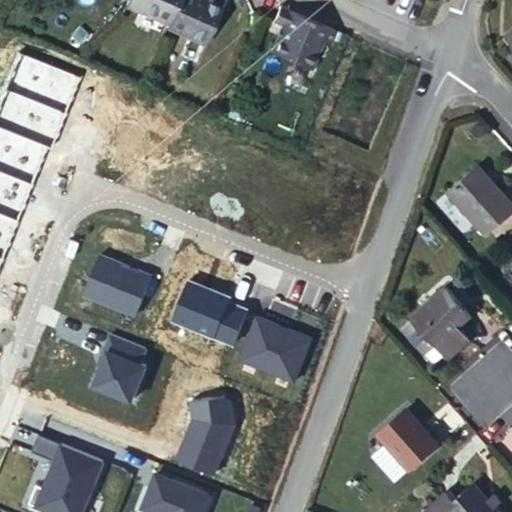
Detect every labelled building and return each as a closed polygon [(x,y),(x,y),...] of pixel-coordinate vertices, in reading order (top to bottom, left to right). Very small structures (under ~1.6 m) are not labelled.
[(114,0),(114,3),(156,21),(165,0),(114,0)] [(192,40),(209,0),(165,0),(156,21),(154,24),(155,25),(192,40)] [(320,29),(265,5),(259,18),(269,23),(257,50),(295,66),(306,39),(313,43),(320,29)] [(511,31),(501,42),(511,52),(511,31)] [(439,184),(451,197),(478,171),(467,159),(439,184)] [(511,206),(478,171),(451,197),(488,238),(511,217),(511,206)] [(105,256),(89,296),(141,316),(157,277),(105,256)] [(446,293),(411,324),(435,351),(459,330),(470,320),(446,293)] [(263,317),(246,360),(301,382),(318,339),(294,329),(293,331),(284,328),(285,326),(263,317)] [(435,351),(411,324),(401,333),(431,368),(441,357),(435,351)] [(435,351),(441,357),(449,364),(471,344),(459,330),(435,351)] [(409,417),(381,442),(412,477),(440,451),(409,417)] [(212,511),(218,498),(161,476),(148,511),(150,511),(212,511)] [(491,511),(476,495),(457,511),(444,511),(443,511),(491,511)]
